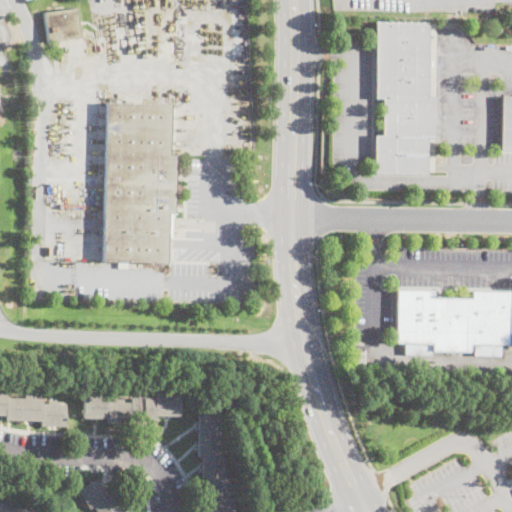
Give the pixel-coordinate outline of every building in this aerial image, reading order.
[(47,42),(43,13),(76,8),(80,37),(47,42)] [(436,97),(435,138),(428,138),(427,174),(374,174),(374,135),(383,136),(382,98),(375,98),(376,22),(429,23),(428,97),(436,97)] [(511,150),(501,150),(502,96),(511,96),(511,150)] [(174,213),(173,213),(167,213),(166,238),(166,263),(104,262),(102,261),(106,103),(170,104),(169,155),(175,155),(174,213)] [(435,298),(471,299),(471,291),(510,291),(509,345),(473,344),(473,352),(431,351),(431,344),(396,343),(396,290),(435,290),(435,298)] [(65,404),(65,426),(40,425),(40,421),(5,420),(5,415),(0,414),(0,391),(7,392),(7,397),(42,398),(42,403),(65,404)] [(180,393),(179,416),(156,415),(155,420),(131,419),(131,424),(107,424),(107,418),(84,418),(85,395),(109,396),(109,401),(130,402),(130,397),(155,398),(155,392),(180,393)] [(224,422),(224,430),(220,430),(219,442),(223,442),(223,451),(219,451),(219,455),(224,455),(224,462),(228,463),(228,472),(224,472),(224,476),(229,476),(229,483),(232,483),(232,492),(228,492),(228,497),(233,497),(233,504),(237,504),(236,511),(211,511),(212,498),(207,498),(208,478),(202,477),(202,456),(198,456),(199,415),(220,415),(220,422),(224,422)] [(97,479),(107,497),(111,494),(121,511),(126,509),(127,511),(96,511),(93,506),(89,509),(78,490),(97,479)] [(38,509),(37,511),(0,511),(0,497),(5,499),(4,502),(38,509)]
